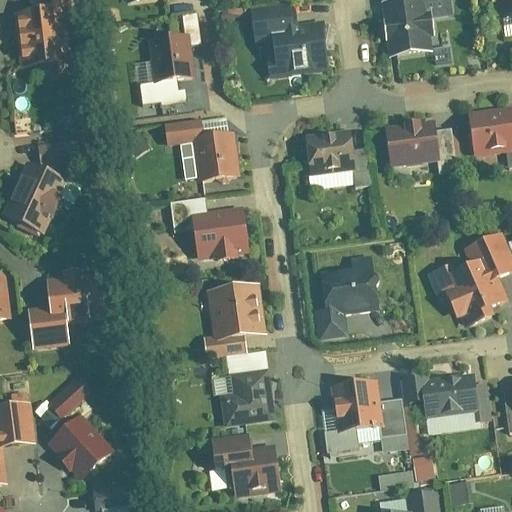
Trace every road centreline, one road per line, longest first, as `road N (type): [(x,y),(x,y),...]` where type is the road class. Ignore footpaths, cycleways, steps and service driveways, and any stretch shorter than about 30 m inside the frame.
road 1 (residential): [(361,106),(290,115),(265,130),(293,374)]
road 2 (residential): [(293,374),(511,345)]
road 3 (residential): [(511,86),(361,106)]
road 4 (residential): [(293,374),(311,511)]
